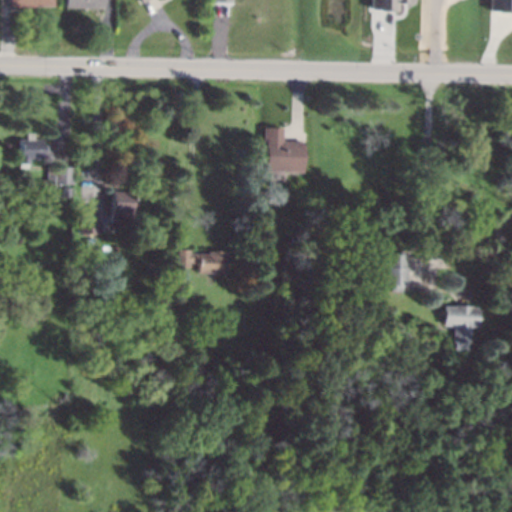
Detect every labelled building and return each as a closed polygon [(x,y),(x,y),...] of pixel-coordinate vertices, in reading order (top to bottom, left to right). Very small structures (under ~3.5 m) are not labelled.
[(102,0),(102,9),(64,8),(64,0),(102,0)] [(396,3),(412,3),(411,0),(369,0),(369,9),(396,10),(396,3)] [(511,0),(487,0),(488,11),(511,11),(511,0)] [(282,128),(282,141),(302,142),(303,142),(302,172),(265,170),(266,144),(263,144),(264,127),(282,128)] [(32,139),(41,139),(41,144),(45,144),(45,159),(28,159),(28,163),(18,163),(18,139),(24,139),(24,132),(33,133),(32,139)] [(72,184),(46,184),(46,166),(48,166),(71,167),(72,167),(72,184)] [(71,196),(63,196),(63,188),(71,188),(71,196)] [(130,223),(119,223),(119,228),(111,228),(111,224),(111,214),(111,191),(131,191),(130,223)] [(97,216),(97,232),(97,234),(80,233),(80,216),(97,216)] [(189,253),(208,253),(208,251),(225,251),(225,273),(197,273),(196,273),(197,262),(195,262),(189,262),(188,267),(176,267),(176,264),(177,249),(187,250),(189,250),(189,253)] [(402,267),(403,267),(403,285),(398,285),(398,290),(398,292),(387,292),(387,285),(382,284),(382,267),(384,267),(384,253),(385,253),(402,253),(402,267)] [(470,306),(470,307),(477,307),(476,327),(469,327),(469,342),(466,342),(466,350),(454,350),(454,342),(452,342),(453,325),(442,325),(443,306),(454,306),(454,305),(470,306)] [(198,337),(188,344),(181,335),(191,327),(198,337)]
